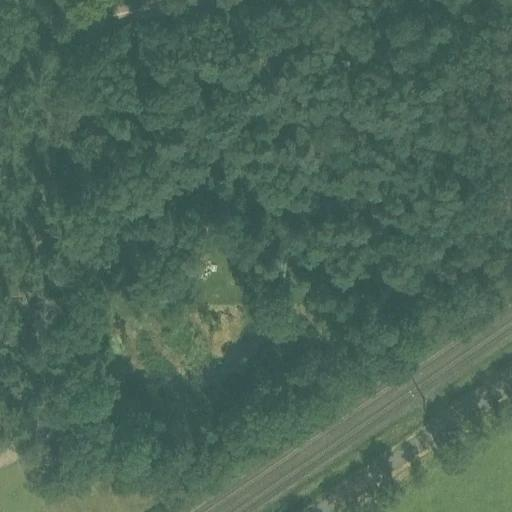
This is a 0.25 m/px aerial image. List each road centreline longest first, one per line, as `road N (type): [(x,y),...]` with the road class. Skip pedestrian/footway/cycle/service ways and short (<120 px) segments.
road 1 (track): [(270,0),(0,44)]
road 2 (unclassified): [(329,511),(511,384)]
